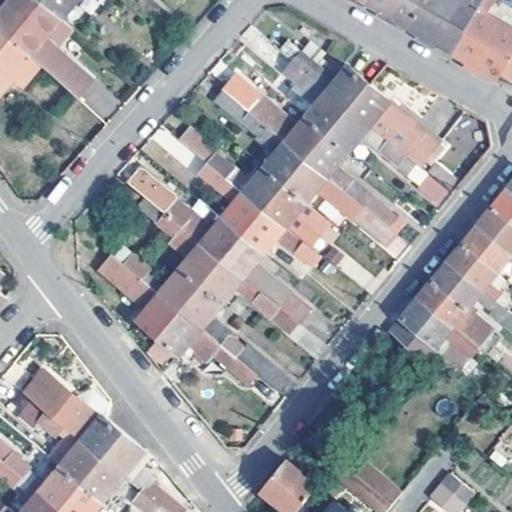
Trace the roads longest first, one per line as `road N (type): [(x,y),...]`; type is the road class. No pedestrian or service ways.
road 1 (residential): [(511,151),(221,504)]
road 2 (residential): [(22,246),(249,0)]
road 3 (residential): [(221,504),(54,288)]
road 4 (residential): [(307,0),(511,117)]
